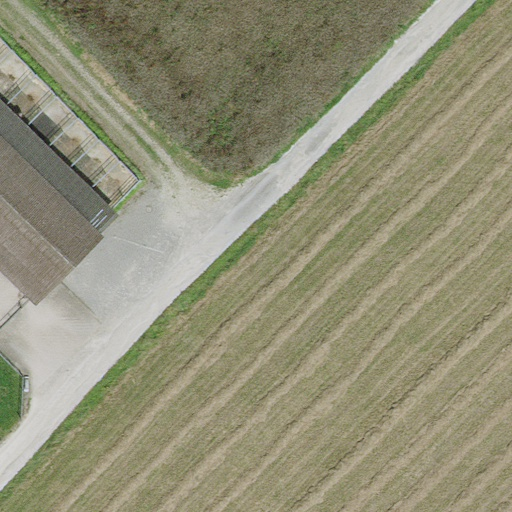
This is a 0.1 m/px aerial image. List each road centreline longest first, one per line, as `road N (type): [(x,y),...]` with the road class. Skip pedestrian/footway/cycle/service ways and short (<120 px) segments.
road 1 (track): [(455,0),(0,466)]
road 2 (unknown): [(4,0),(229,231)]
